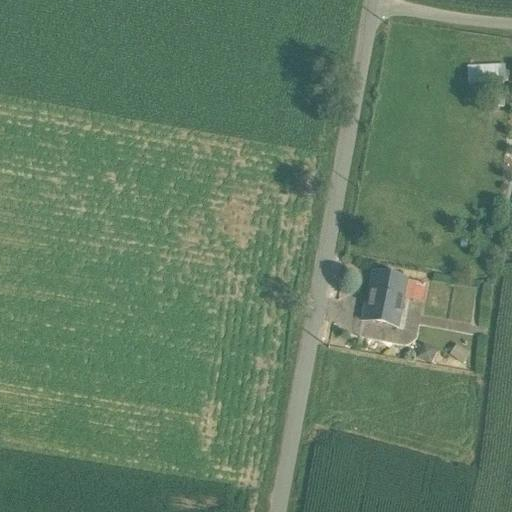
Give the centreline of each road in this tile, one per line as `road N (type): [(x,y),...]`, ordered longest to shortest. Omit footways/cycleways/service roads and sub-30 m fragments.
road 1 (unclassified): [(371,3),(275,511)]
road 2 (unclassified): [(511,25),(371,3)]
